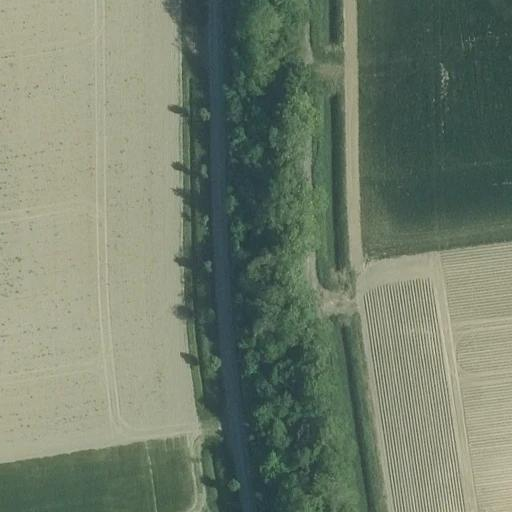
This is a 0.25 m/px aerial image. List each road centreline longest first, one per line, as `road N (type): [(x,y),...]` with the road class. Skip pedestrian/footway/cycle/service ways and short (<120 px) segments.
road 1 (unclassified): [(251,511),(223,327),(217,0)]
road 2 (track): [(332,511),(313,347),(308,0)]
